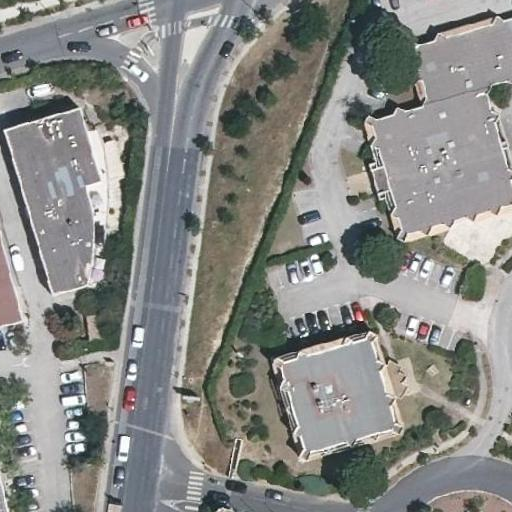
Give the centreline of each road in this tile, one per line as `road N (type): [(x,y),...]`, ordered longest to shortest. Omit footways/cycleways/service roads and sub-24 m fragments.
road 1 (primary): [(173,125),(125,511)]
road 2 (primary): [(173,125),(237,0)]
